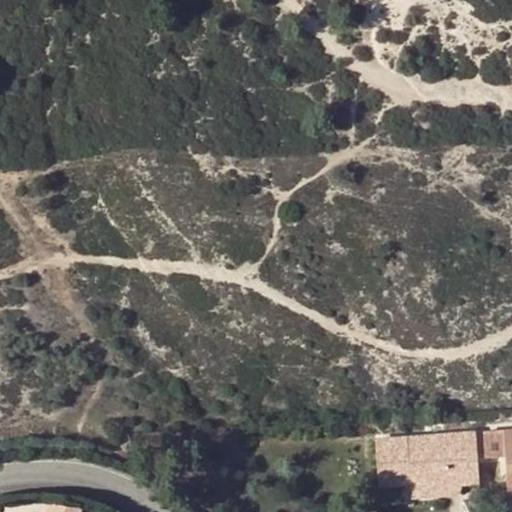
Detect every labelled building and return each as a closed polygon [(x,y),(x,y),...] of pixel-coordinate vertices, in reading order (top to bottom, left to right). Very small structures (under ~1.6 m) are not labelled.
[(506,455),(504,429),(484,431),(486,456),(506,455)] [(472,431),(459,432),(461,471),(461,477),(475,476),(472,431)] [(461,471),(459,432),(443,433),(444,438),(409,441),(409,436),(377,438),(378,482),(409,481),(409,474),(461,471)] [(461,477),(461,471),(409,474),(409,481),(410,486),(410,495),(453,492),(456,491),(461,483),(461,477)] [(50,511),(85,511),(87,509),(59,495),(50,511)]
